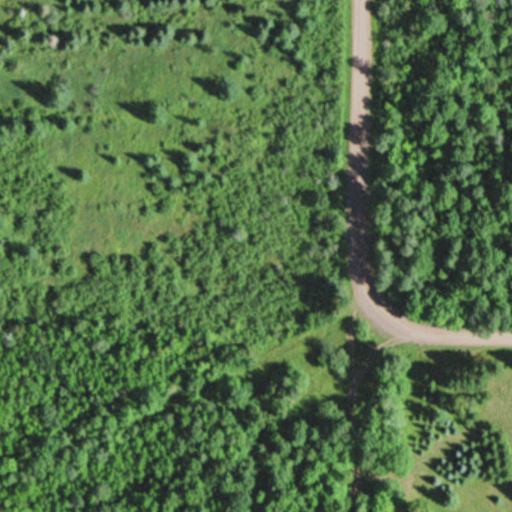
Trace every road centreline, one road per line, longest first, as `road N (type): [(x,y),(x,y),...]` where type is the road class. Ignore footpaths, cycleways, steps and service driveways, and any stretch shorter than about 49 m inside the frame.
road 1 (residential): [(354,302),(357,0)]
road 2 (residential): [(511,328),(404,327),(354,302)]
